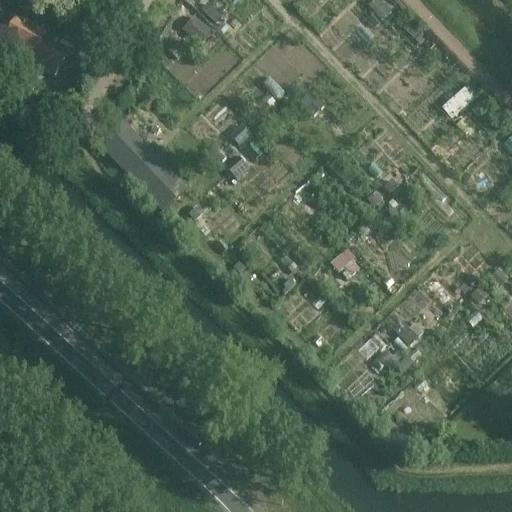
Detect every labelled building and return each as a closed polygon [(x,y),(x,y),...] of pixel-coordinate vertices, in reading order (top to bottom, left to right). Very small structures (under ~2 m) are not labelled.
[(223,16),(210,3),(201,11),(213,25),(223,16)] [(373,16),(380,24),(388,17),(381,9),(373,16)] [(19,64),(52,81),(67,53),(81,28),(47,11),(34,35),(19,64)] [(208,30),(194,18),(182,32),(196,44),(208,30)] [(418,47),(425,40),(418,33),(411,39),(418,47)] [(1,70),(0,70),(0,95),(1,97),(14,86),(1,70)] [(456,98),(463,105),(470,98),(463,91),(456,98)] [(317,102),(309,94),(299,104),(306,112),(317,102)] [(270,110),(276,104),(269,98),(264,103),(270,110)] [(142,106),(148,113),(155,107),(148,100),(142,106)] [(161,165),(166,160),(153,145),(148,150),(121,121),(96,144),(152,204),(176,181),(161,165)] [(465,137),(472,131),(463,121),(456,128),(465,137)] [(225,161),(220,155),(217,159),(222,164),(225,161)] [(230,176),(243,165),(237,158),(224,169),(230,176)] [(383,190),(389,197),(398,189),(391,182),(383,190)] [(407,192),(398,202),(407,210),(416,201),(407,192)] [(392,202),(388,206),(393,212),(397,208),(392,202)] [(198,207),(188,215),(194,222),(203,214),(198,207)] [(392,222),(397,217),(388,208),(379,217),(384,222),(392,222)] [(341,258),(331,267),(335,272),(343,273),(349,268),(341,258)] [(496,288),(506,278),(498,271),(489,281),(496,288)] [(283,289),(285,291),(281,294),(285,298),(295,287),(289,282),(283,289)] [(486,297),(479,289),(470,298),(476,306),(486,297)] [(409,350),(418,341),(408,331),(399,340),(409,350)] [(388,365),(394,359),(388,352),(381,359),(388,365)] [(404,434),(398,440),(407,450),(413,444),(404,434)]
